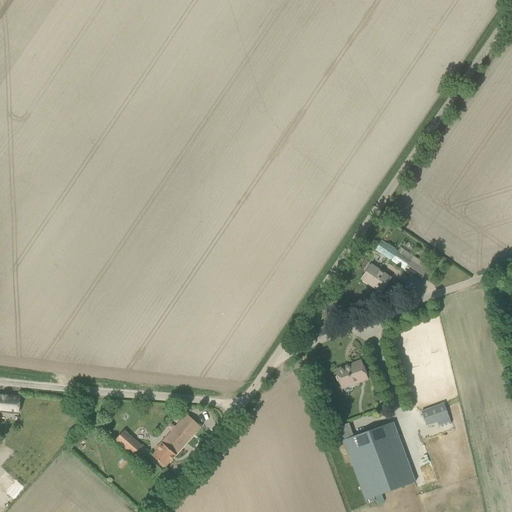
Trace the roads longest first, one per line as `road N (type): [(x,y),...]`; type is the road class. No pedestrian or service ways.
road 1 (unclassified): [(280,356),(511,17)]
road 2 (unclassified): [(280,356),(511,267)]
road 3 (unclassified): [(0,385),(243,405)]
road 4 (unclassified): [(152,511),(243,405)]
